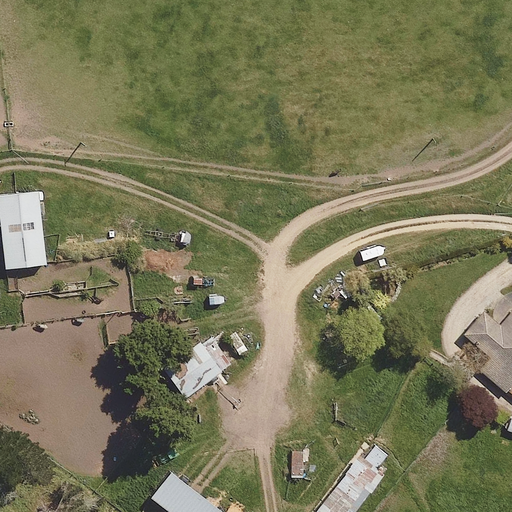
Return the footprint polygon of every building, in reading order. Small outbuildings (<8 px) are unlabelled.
[(41,262),(33,189),(0,193),(0,257),(1,267),(41,262)] [(477,370),(503,392),(511,381),(511,307),(499,323),(481,309),(460,333),(489,356),(477,370)] [(225,336),(220,329),(199,344),(197,341),(160,368),(181,398),(191,391),(197,399),(202,395),(197,386),(225,366),(212,349),(217,346),(215,344),(226,336),(225,336)] [(226,336),(239,355),(248,349),(234,330),(225,336),(226,336)] [(372,447),(365,442),(312,511),(352,511),(387,468),(379,462),(386,452),(375,443),(372,447)] [(304,477),(303,450),(289,450),(290,478),(304,477)] [(220,511),(166,471),(147,496),(168,511),(220,511)]
